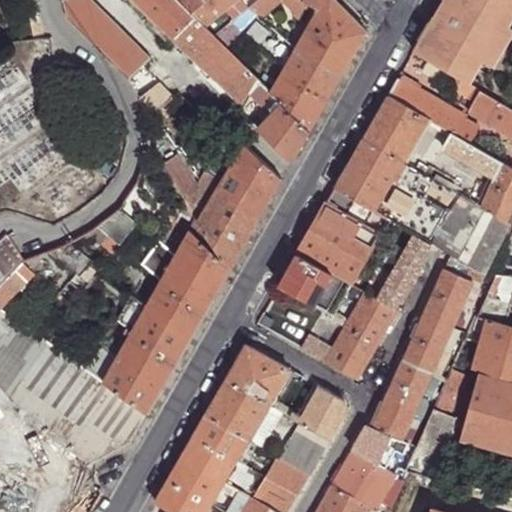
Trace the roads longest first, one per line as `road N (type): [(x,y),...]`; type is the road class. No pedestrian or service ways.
road 1 (residential): [(0,227),(13,222),(48,238),(80,225),(115,199),(140,148),(133,113),(115,86),(62,37),(54,0)]
road 2 (residential): [(230,324),(397,32)]
road 3 (residential): [(124,511),(230,324)]
road 4 (residential): [(441,255),(363,397)]
road 5 (residential): [(363,397),(230,324)]
road 6 (residential): [(363,397),(298,511)]
